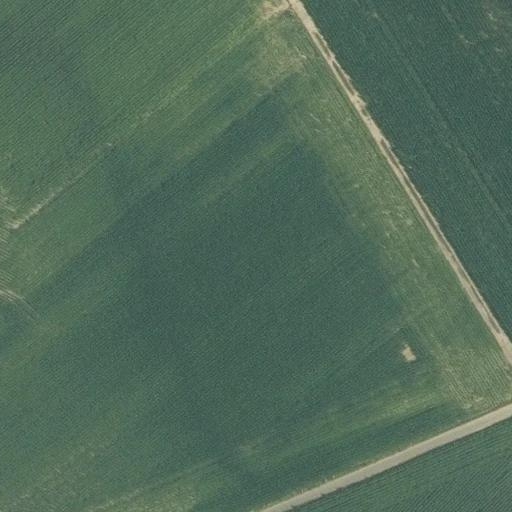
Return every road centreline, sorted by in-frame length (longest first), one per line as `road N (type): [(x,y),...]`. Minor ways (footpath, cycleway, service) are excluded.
road 1 (track): [(511,346),(300,0)]
road 2 (track): [(281,511),(511,417)]
